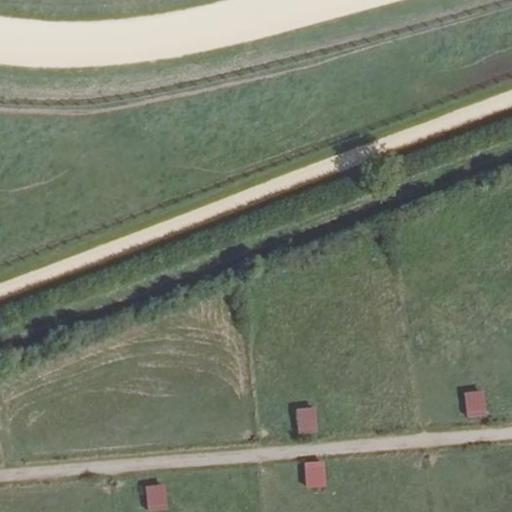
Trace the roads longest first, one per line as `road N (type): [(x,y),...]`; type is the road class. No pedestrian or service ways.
road 1 (track): [(511,148),(0,338)]
road 2 (track): [(511,99),(0,288)]
road 3 (track): [(0,473),(511,431)]
